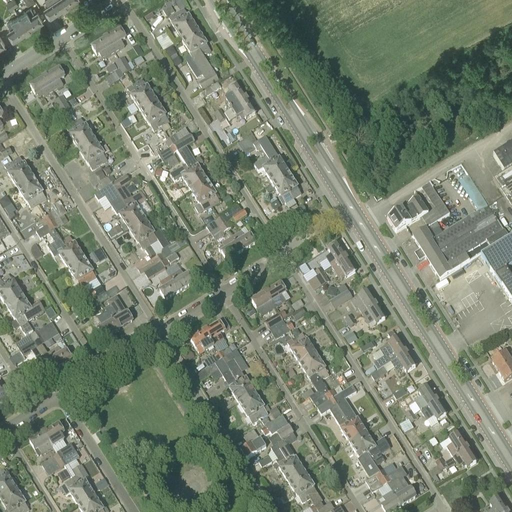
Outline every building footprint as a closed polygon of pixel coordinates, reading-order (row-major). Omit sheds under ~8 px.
[(15,8),(10,1),(9,0),(3,0),(11,11),(15,8)] [(12,0),(10,1),(15,8),(19,6),(15,0),(12,0)] [(65,9),(59,0),(45,0),(44,1),(47,6),(44,8),(50,18),(65,9)] [(59,0),(65,9),(78,0),(59,0)] [(183,0),(169,0),(167,1),(172,9),(185,1),(183,0)] [(172,9),(167,1),(163,4),(167,9),(163,12),(166,18),(175,13),(172,9)] [(26,12),(19,17),(29,32),(43,23),(37,13),(34,8),(31,10),(30,9),(26,12)] [(189,37),(197,31),(188,17),(187,17),(183,11),(176,16),(189,37)] [(181,42),(189,37),(176,16),(168,21),(172,27),(181,42)] [(29,32),(19,17),(11,22),(11,21),(6,24),(10,30),(8,31),(14,41),(29,32)] [(105,40),(114,55),(124,48),(121,43),(125,40),(119,31),(105,40)] [(189,37),(202,57),(210,53),(206,46),(207,46),(197,31),(189,37)] [(202,57),(189,37),(181,42),(190,56),(189,58),(187,59),(186,60),(186,61),(186,63),(187,64),(197,80),(202,77),(205,81),(199,85),(202,91),(218,81),(202,57)] [(114,55),(105,40),(90,49),(96,58),(101,55),(105,61),(114,55)] [(138,57),(143,54),(138,46),(133,49),(138,57)] [(175,68),(182,63),(178,58),(171,62),(175,68)] [(119,62),(123,68),(127,66),(124,59),(119,62)] [(207,65),(212,72),(216,69),(212,62),(207,65)] [(109,75),(117,70),(114,65),(106,70),(109,75)] [(152,77),(153,68),(141,66),(140,75),(152,77)] [(123,68),(119,71),(105,80),(110,87),(124,78),(122,76),(126,73),(123,68)] [(43,79),(53,93),(63,87),(60,82),(64,79),(58,69),(43,79)] [(53,93),(43,79),(29,88),(35,97),(40,94),(43,99),(53,93)] [(142,82),(134,86),(148,108),(156,102),(147,88),(146,88),(142,82)] [(202,100),(220,88),(217,84),(199,95),(202,100)] [(130,98),(140,113),(146,109),(148,108),(134,86),(127,91),(131,97),(130,98)] [(224,101),(230,111),(246,101),(237,86),(226,94),(229,98),(224,101)] [(58,101),(62,107),(66,104),(62,98),(58,101)] [(74,100),(69,103),(72,108),(77,105),(74,100)] [(246,101),(230,111),(236,121),(239,119),(241,121),(244,119),(246,121),(255,115),(246,101)] [(156,102),(148,108),(161,128),(169,123),(165,117),(156,102)] [(161,128),(148,108),(146,109),(140,113),(149,127),(153,133),(161,128)] [(81,120),(73,125),(86,146),(95,141),(85,126),(85,127),(81,120)] [(132,126),(128,120),(121,124),(125,130),(132,126)] [(86,146),(73,125),(65,130),(69,136),(69,137),(78,152),(86,146)] [(169,141),(173,147),(190,137),(185,129),(183,131),(173,137),(174,138),(169,141)] [(226,136),(232,144),(236,142),(231,133),(226,136)] [(173,147),(177,153),(180,157),(189,152),(186,148),(194,142),(190,136),(190,137),(173,147)] [(243,153),(244,152),(253,147),(253,146),(257,143),(252,136),(238,145),(243,153)] [(95,141),(86,146),(99,167),(107,162),(104,156),(95,141)] [(169,150),(173,147),(169,141),(165,144),(169,150)] [(261,149),(257,143),(253,146),(253,147),(244,152),(247,156),(255,150),(256,152),(261,149)] [(278,160),(274,153),(269,144),(261,149),(267,158),(280,179),(280,180),(288,174),(279,159),(278,160)] [(493,181),(511,211),(511,145),(493,157),(504,174),(493,181)] [(86,146),(78,152),(87,166),(87,165),(92,172),(99,167),(86,146)] [(173,147),(169,150),(158,157),(160,160),(164,165),(175,158),(173,156),(177,153),(173,147)] [(9,148),(4,151),(8,157),(12,154),(9,148)] [(12,163),(25,185),(34,179),(25,163),(24,164),(20,158),(12,163)] [(271,184),(279,179),(266,159),(253,167),(258,174),(261,172),(264,177),(266,176),(271,184)] [(185,166),(198,187),(206,182),(197,167),(196,167),(192,161),(185,166)] [(295,168),(290,161),(285,165),(289,172),(295,168)] [(25,185),(12,163),(4,168),(8,175),(7,175),(17,190),(25,185)] [(198,187),(185,166),(169,176),(174,184),(182,179),(190,192),(198,187)] [(107,177),(111,174),(108,168),(103,171),(107,177)] [(99,182),(105,178),(101,171),(95,175),(99,182)] [(297,188),(288,174),(280,180),(280,179),(279,179),(293,200),(301,195),(297,189),(297,188)] [(113,177),(108,180),(111,186),(116,183),(113,177)] [(116,183),(111,186),(115,192),(136,226),(145,220),(136,207),(145,201),(141,193),(132,199),(124,186),(130,182),(126,177),(116,183)] [(34,179),(25,185),(38,205),(46,200),(43,194),(43,193),(34,179)] [(293,200),(279,179),(271,184),(281,199),(288,210),(296,205),(293,200)] [(101,193),(111,186),(108,180),(104,183),(97,187),(101,193)] [(206,182),(198,187),(211,208),(219,202),(215,196),(216,196),(206,182)] [(25,185),(17,190),(26,204),(30,210),(38,205),(25,185)] [(428,229),(436,224),(448,216),(429,185),(414,194),(418,199),(387,221),(396,235),(421,219),(428,229)] [(105,199),(117,217),(119,215),(120,216),(119,216),(128,231),(136,226),(115,192),(111,186),(101,193),(94,197),(98,203),(105,199)] [(268,195),(274,191),(271,186),(265,190),(268,195)] [(198,187),(190,192),(199,207),(200,206),(204,212),(211,208),(198,187)] [(225,206),(232,202),(229,196),(222,201),(225,206)] [(12,205),(12,204),(7,197),(0,201),(0,203),(4,210),(4,209),(12,205)] [(47,218),(51,225),(55,222),(54,222),(67,214),(60,202),(52,208),(55,213),(47,218)] [(164,209),(161,204),(155,208),(158,213),(164,209)] [(232,220),(241,214),(236,206),(218,218),(219,220),(223,226),(227,223),(232,220)] [(303,206),(298,209),(302,215),(305,212),(306,212),(303,206)] [(440,282),(481,257),(508,239),(488,206),(442,235),(439,229),(436,224),(428,229),(412,239),(420,251),(415,255),(420,263),(425,259),(440,282)] [(298,209),(294,212),(297,217),(298,217),(302,215),(298,209)] [(285,225),(297,217),(294,212),(290,214),(281,219),(285,225)] [(236,225),(247,218),(243,213),(241,214),(232,220),(236,225)] [(55,222),(51,225),(54,230),(58,228),(58,227),(67,222),(64,217),(55,223),(55,222)] [(51,225),(47,218),(42,221),(46,228),(51,225)] [(136,226),(150,246),(157,241),(163,250),(162,251),(162,255),(157,258),(161,263),(165,260),(172,256),(167,248),(166,244),(167,244),(158,228),(152,232),(145,220),(136,226)] [(210,234),(223,226),(219,220),(215,223),(216,224),(207,229),(210,234)] [(51,225),(46,228),(36,234),(40,241),(49,236),(54,245),(47,249),(54,260),(59,257),(67,269),(75,264),(62,243),(54,230),(51,225)] [(116,238),(123,234),(119,227),(118,226),(112,231),(116,238)] [(136,226),(128,231),(138,245),(142,251),(150,246),(136,226)] [(223,226),(210,234),(215,242),(224,237),(222,234),(226,232),(223,226)] [(116,238),(112,231),(107,235),(111,241),(116,238)] [(231,240),(240,254),(255,245),(249,236),(244,239),(241,234),(231,240)] [(511,236),(508,239),(481,257),(511,306),(511,236)] [(62,243),(75,264),(84,259),(74,244),(70,238),(62,243)] [(240,254),(231,240),(221,246),(223,248),(218,251),(226,263),(240,254)] [(332,268),(347,259),(337,244),(327,251),(330,255),(325,258),(332,268)] [(151,259),(156,256),(152,250),(147,253),(151,259)] [(94,265),(100,261),(95,254),(90,258),(94,265)] [(170,265),(179,260),(175,255),(167,260),(170,265)] [(161,263),(157,258),(153,261),(152,260),(150,261),(148,257),(134,267),(141,276),(147,273),(161,263)] [(84,259),(75,264),(88,285),(97,280),(92,273),(93,273),(84,259)] [(356,273),(347,259),(332,268),(338,278),(343,275),(346,280),(356,273)] [(165,260),(161,263),(165,269),(169,266),(165,260)] [(161,263),(147,273),(150,278),(160,272),(165,269),(161,263)] [(310,263),(301,269),(306,276),(314,270),(310,263)] [(75,264),(67,269),(76,284),(77,284),(81,290),(88,285),(75,264)] [(170,278),(179,293),(194,284),(187,273),(184,275),(181,271),(170,278)] [(323,274),(317,277),(308,283),(314,292),(329,283),(325,277),(323,274)] [(9,277),(1,282),(14,303),(23,297),(13,282),(13,283),(9,277)] [(179,293),(170,278),(159,285),(162,289),(158,292),(165,302),(179,293)] [(14,303),(1,282),(0,282),(0,298),(6,308),(14,303)] [(265,293),(276,309),(285,303),(281,297),(286,294),(280,284),(265,293)] [(339,290),(343,295),(348,292),(344,287),(339,290)] [(348,292),(343,295),(330,303),(335,311),(352,299),(348,292)] [(361,316),(376,306),(367,292),(358,298),(351,303),(357,313),(359,312),(361,316)] [(276,309),(265,293),(251,303),(261,319),(276,309)] [(23,297),(14,303),(27,324),(44,313),(39,304),(30,310),(23,297)] [(83,313),(85,312),(92,308),(100,303),(96,297),(80,308),(83,313)] [(110,307),(105,310),(107,313),(118,332),(133,323),(126,313),(125,313),(116,298),(108,303),(110,307)] [(295,312),(303,306),(300,301),(292,307),(295,312)] [(14,303),(6,308),(15,322),(11,325),(15,331),(20,328),(25,336),(32,332),(27,324),(14,303)] [(386,321),(376,306),(361,316),(368,326),(374,323),(376,327),(386,321)] [(92,308),(85,312),(89,319),(96,315),(92,308)] [(53,309),(47,312),(51,319),(56,316),(53,309)] [(296,323),(306,316),(301,309),(291,316),(296,323)] [(118,332),(107,313),(97,320),(101,328),(97,330),(104,341),(118,332)] [(283,321),(282,320),(279,315),(264,324),(268,331),(283,321)] [(287,326),(286,327),(289,332),(293,330),(287,319),(284,321),(287,326)] [(204,332),(214,348),(224,341),(220,335),(230,329),(224,320),(219,323),(204,332)] [(289,332),(286,327),(283,322),(269,331),(275,341),(289,332)] [(51,324),(34,335),(38,341),(55,330),(51,324)] [(55,330),(38,341),(42,346),(44,345),(51,340),(59,336),(55,330)] [(214,348),(204,332),(190,341),(199,357),(214,348)] [(349,346),(357,341),(352,333),(344,339),(349,346)] [(396,339),(391,333),(387,335),(391,342),(396,339)] [(38,341),(34,335),(16,347),(19,353),(38,341)] [(294,340),(308,361),(317,355),(308,341),(307,341),(303,335),(294,340)] [(384,368),(391,364),(407,354),(398,339),(380,351),(385,358),(374,365),(378,371),(384,368)] [(51,340),(44,345),(48,350),(54,346),(51,340)] [(308,361),(294,340),(287,345),(291,351),(290,351),(299,366),(308,361)] [(48,356),(42,346),(38,341),(19,353),(23,358),(31,353),(37,362),(33,365),(37,370),(36,370),(42,379),(56,370),(48,356)] [(363,355),(374,349),(371,344),(360,350),(363,355)] [(48,356),(56,370),(71,361),(65,352),(61,354),(58,349),(48,356)] [(222,353),(218,355),(222,361),(232,354),(229,350),(223,354),(222,353)] [(194,359),(189,351),(182,356),(187,363),(194,359)] [(237,351),(232,354),(222,361),(247,400),(255,395),(245,380),(233,362),(240,357),(237,351)] [(407,354),(391,364),(397,374),(404,370),(407,375),(416,369),(407,354)] [(491,362),(498,373),(511,364),(505,354),(491,362)] [(222,361),(218,355),(215,358),(214,356),(204,363),(208,369),(222,361)] [(317,355),(308,361),(321,382),(329,377),(325,370),(326,370),(317,355)] [(222,361),(208,369),(195,378),(199,384),(211,376),(215,383),(222,378),(225,384),(229,390),(238,405),(247,400),(222,361)] [(308,361),(299,366),(309,381),(309,380),(313,387),(314,386),(320,395),(311,400),(317,409),(328,403),(333,400),(329,394),(321,382),(308,361)] [(511,364),(498,373),(504,384),(511,378),(511,364)] [(384,368),(378,371),(371,376),(374,382),(388,374),(384,368)] [(291,380),(296,377),(292,370),(286,374),(291,380)] [(415,402),(421,412),(437,402),(428,387),(419,393),(421,398),(415,402)] [(345,401),(356,394),(352,388),(341,395),(337,397),(333,400),(358,440),(367,435),(358,420),(357,421),(354,417),(355,417),(345,401)] [(0,405),(9,400),(4,390),(0,393),(0,392),(0,405)] [(396,402),(406,396),(402,390),(393,396),(396,402)] [(255,395),(247,400),(259,420),(267,415),(263,409),(264,409),(255,395)] [(247,400),(238,405),(247,419),(248,419),(252,425),(259,420),(247,400)] [(333,400),(328,403),(329,403),(318,410),(321,416),(329,411),(341,430),(340,431),(350,446),(358,440),(333,400)] [(437,402),(421,412),(427,422),(434,418),(437,422),(446,417),(437,402)] [(274,421),(281,416),(276,408),(269,413),(274,421)] [(288,427),(282,418),(265,429),(268,435),(270,434),(272,437),(276,434),(277,435),(288,427)] [(43,434),(52,449),(56,455),(60,452),(66,448),(63,443),(64,442),(61,437),(64,435),(58,425),(43,434)] [(288,427),(277,435),(281,443),(293,435),(288,427)] [(264,438),(268,435),(265,429),(260,432),(264,438)] [(247,445),(257,439),(253,432),(243,439),(247,445)] [(52,449),(43,434),(28,443),(35,453),(38,451),(41,456),(52,449)] [(281,443),(277,435),(268,440),(273,447),(281,443)] [(367,435),(358,440),(375,468),(389,458),(385,453),(390,450),(384,441),(375,446),(367,435)] [(447,449),(453,459),(467,450),(458,435),(449,441),(452,446),(447,449)] [(240,452),(246,461),(266,449),(260,440),(255,443),(240,452)] [(358,440),(350,446),(359,460),(357,462),(369,480),(365,483),(369,489),(383,480),(379,474),(375,468),(358,440)] [(66,448),(60,452),(65,460),(75,453),(71,446),(66,448)] [(279,451),(296,479),(305,474),(287,446),(279,451)] [(279,470),(288,484),(296,479),(279,451),(276,447),(271,450),(278,462),(275,463),(279,469),(279,470)] [(467,450),(453,459),(460,469),(464,466),(467,470),(476,464),(467,450)] [(0,453),(0,483),(8,496),(16,490),(7,476),(6,476),(2,470),(0,471),(0,461),(7,457),(3,451),(0,453)] [(57,456),(61,462),(65,460),(60,452),(56,455),(57,456)] [(65,460),(68,465),(79,458),(75,453),(65,460)] [(44,472),(61,462),(57,456),(41,466),(44,472)] [(263,469),(272,464),(268,459),(260,464),(263,469)] [(435,463),(438,468),(444,464),(441,460),(435,463)] [(444,464),(438,468),(441,472),(446,468),(447,470),(455,465),(451,460),(444,464)] [(64,468),(61,462),(44,472),(48,478),(64,468)] [(379,474),(383,480),(388,477),(387,476),(395,471),(392,466),(379,474)] [(77,478),(72,481),(86,503),(94,497),(85,482),(84,482),(83,481),(88,478),(80,467),(73,472),(77,478)] [(388,477),(383,480),(386,486),(391,493),(401,508),(416,499),(403,479),(407,477),(401,468),(388,477)] [(314,507),(316,511),(332,511),(334,511),(330,505),(324,509),(321,504),(323,503),(314,489),(314,488),(305,474),(296,479),(310,500),(314,507)] [(439,482),(435,476),(431,479),(436,486),(443,483),(442,481),(439,482)] [(296,479),(288,484),(297,499),(298,499),(302,505),(310,500),(296,479)] [(383,480),(369,489),(372,495),(386,486),(383,480)] [(86,503),(72,481),(61,488),(66,497),(70,495),(77,508),(86,503)] [(16,490),(8,496),(18,511),(27,511),(29,511),(25,505),(16,490)] [(395,511),(401,508),(391,493),(382,499),(385,505),(380,508),(382,511),(395,511)] [(18,511),(8,496),(0,500),(0,501),(6,511),(18,511)] [(94,497),(86,503),(91,511),(108,511),(104,506),(101,508),(94,497)] [(506,511),(499,500),(489,506),(492,510),(489,511),(506,511)] [(91,511),(86,503),(77,508),(80,511),(91,511)]
